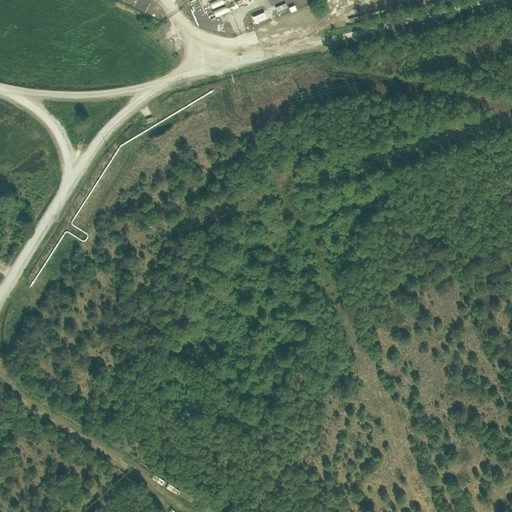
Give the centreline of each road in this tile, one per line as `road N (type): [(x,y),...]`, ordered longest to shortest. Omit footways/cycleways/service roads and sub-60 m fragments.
road 1 (unclassified): [(0,87),(58,128),(71,171),(68,190),(0,296)]
road 2 (track): [(0,377),(189,511)]
